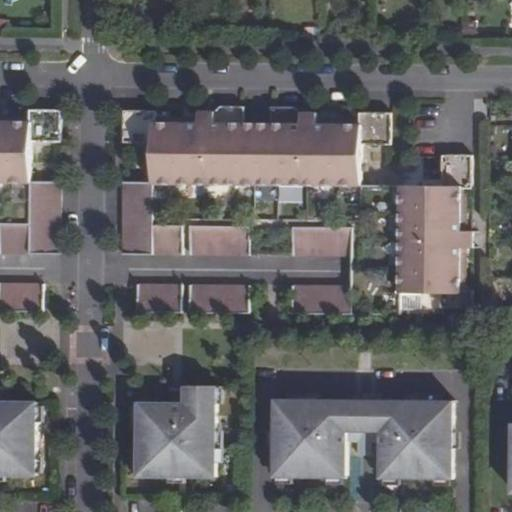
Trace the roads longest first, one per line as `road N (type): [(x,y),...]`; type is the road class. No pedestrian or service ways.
road 1 (residential): [(91,77),(86,511)]
road 2 (residential): [(91,77),(511,81)]
